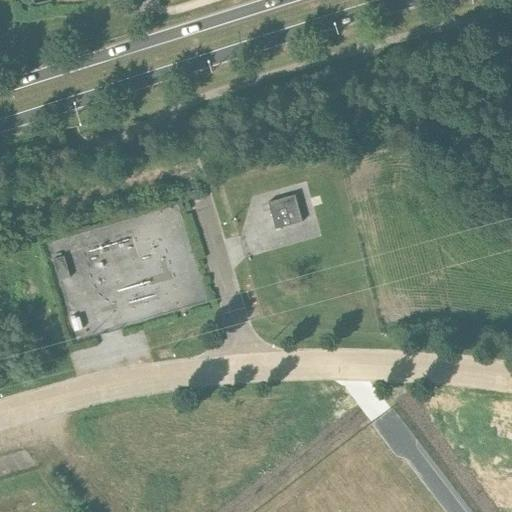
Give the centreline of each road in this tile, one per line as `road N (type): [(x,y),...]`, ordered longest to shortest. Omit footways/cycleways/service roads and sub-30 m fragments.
road 1 (primary): [(0,127),(412,0)]
road 2 (primary): [(278,0),(0,88)]
road 3 (unclassified): [(250,367),(333,360),(511,381)]
road 4 (unclassified): [(0,416),(103,386),(250,367)]
road 5 (unclassified): [(250,367),(195,192)]
road 6 (unknown): [(354,362),(437,511)]
